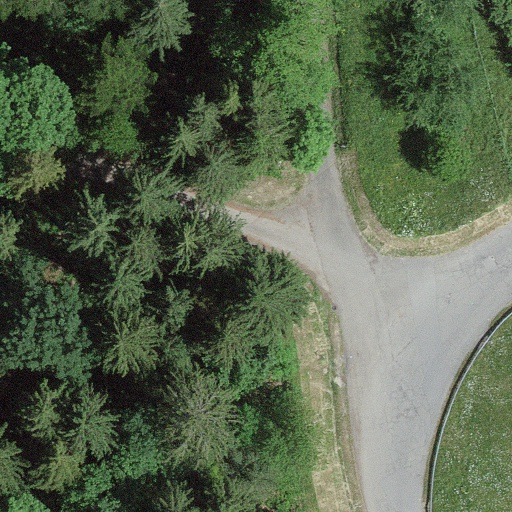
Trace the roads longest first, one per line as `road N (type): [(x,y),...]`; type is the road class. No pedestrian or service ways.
road 1 (track): [(311,0),(333,248),(411,333)]
road 2 (track): [(333,248),(91,161),(0,145)]
road 3 (unclassified): [(511,256),(434,302),(411,333),(393,402),(395,511)]
